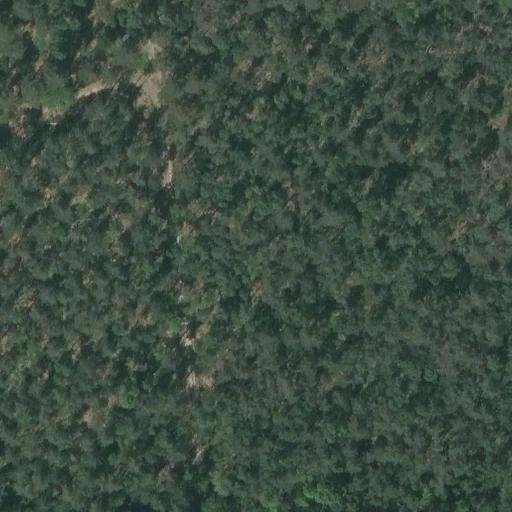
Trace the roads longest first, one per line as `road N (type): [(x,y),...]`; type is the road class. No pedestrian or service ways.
road 1 (track): [(203,511),(153,63)]
road 2 (track): [(0,130),(153,63)]
